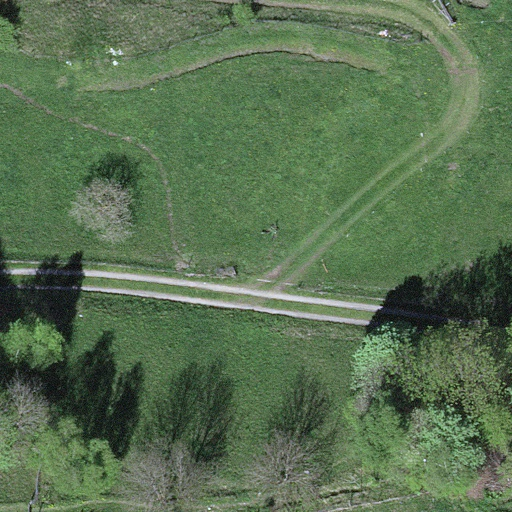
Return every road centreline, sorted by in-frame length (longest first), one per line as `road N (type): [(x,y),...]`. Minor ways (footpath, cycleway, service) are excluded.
road 1 (track): [(249,303),(453,121),(467,65),(422,10),(297,0)]
road 2 (track): [(511,339),(66,272),(0,277)]
